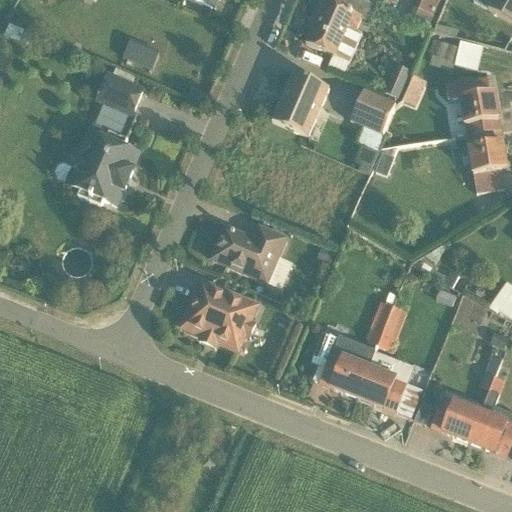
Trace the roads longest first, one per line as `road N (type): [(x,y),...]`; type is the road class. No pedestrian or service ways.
road 1 (residential): [(118,356),(507,511)]
road 2 (residential): [(272,0),(118,356)]
road 3 (residential): [(0,311),(118,356)]
